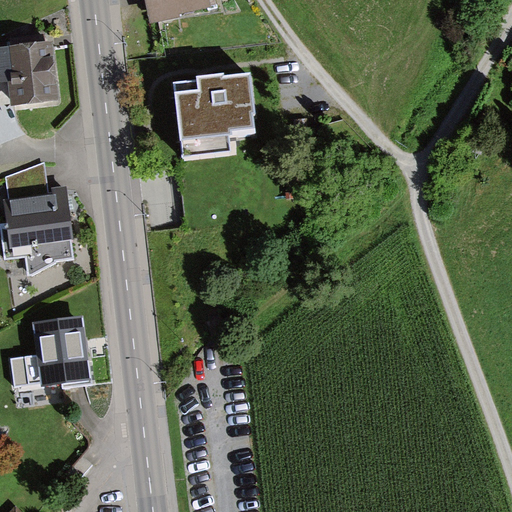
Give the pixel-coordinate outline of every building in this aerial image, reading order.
[(205,9),(203,0),(149,0),(155,22),(205,9)] [(54,103),(49,53),(0,57),(0,83),(12,82),(14,107),(54,103)] [(254,130),(248,77),(198,83),(199,96),(177,98),(184,157),(230,152),(228,133),(254,130)] [(0,171),(0,175),(1,192),(39,189),(36,157),(0,171)] [(0,241),(21,240),(22,269),(64,253),(58,188),(39,189),(1,192),(0,192),(0,241)] [(24,319),(30,379),(75,375),(69,315),(24,319)]
